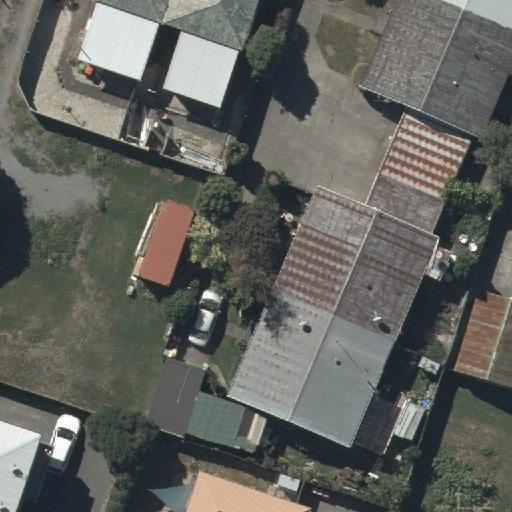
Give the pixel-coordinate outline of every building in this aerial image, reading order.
[(174,29),(157,83),(211,104),(251,0),(90,0),(72,53),(134,75),(153,21),(174,29)] [(511,38),(511,0),(379,0),(347,76),(393,95),(351,194),(305,174),(216,385),(341,438),(431,225),(424,222),(466,124),(475,128),(511,38)] [(199,220),(165,208),(163,208),(135,287),(170,300),(199,220)] [(511,291),(472,281),(449,363),(511,380),(511,291)] [(204,362),(166,348),(164,347),(141,416),(183,429),(204,362)] [(48,416),(0,397),(0,511),(3,511),(18,470),(28,473),(48,416)] [(311,511),(312,511),(202,475),(190,511),(311,511)]
